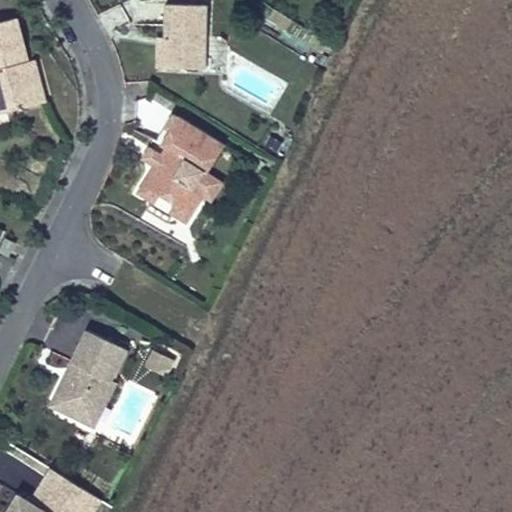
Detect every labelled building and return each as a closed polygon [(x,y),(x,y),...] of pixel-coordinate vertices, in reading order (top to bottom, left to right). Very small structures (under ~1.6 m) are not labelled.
[(161,0),(162,29),(162,60),(204,58),(202,0),(161,0)] [(0,104),(42,91),(33,62),(21,66),(17,56),(20,54),(7,10),(0,11),(0,104)] [(29,52),(20,54),(17,56),(21,66),(33,62),(29,52)] [(147,127),(152,131),(171,103),(166,99),(147,127)] [(171,103),(152,131),(156,133),(149,142),(156,147),(150,156),(145,151),(128,180),(140,187),(145,193),(151,185),(168,196),(161,205),(166,208),(181,218),(199,190),(192,184),(202,165),(204,166),(223,139),(171,103)] [(156,147),(149,142),(138,134),(132,140),(145,151),(150,156),(156,147)] [(221,179),(204,166),(202,165),(192,184),(199,190),(207,196),(221,179)] [(161,217),(166,208),(161,205),(168,196),(151,185),(145,193),(140,187),(133,198),(161,217)] [(3,231),(0,235),(0,246),(5,249),(11,236),(3,231)] [(85,324),(68,355),(76,359),(70,368),(62,366),(50,391),(53,405),(79,416),(89,395),(99,399),(109,375),(106,374),(122,342),(85,324)] [(147,346),(137,383),(165,390),(174,353),(147,346)] [(76,359),(68,355),(62,366),(70,368),(76,359)] [(89,421),(99,399),(89,395),(79,416),(89,421)] [(0,511),(43,511),(45,511),(46,511),(51,511),(61,495),(29,475),(19,491),(6,483),(0,492),(0,511)]
